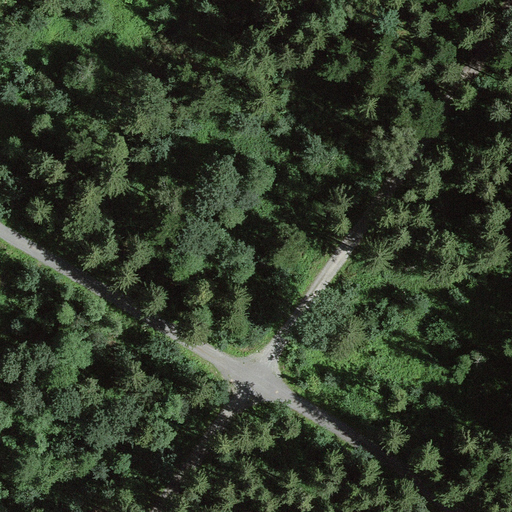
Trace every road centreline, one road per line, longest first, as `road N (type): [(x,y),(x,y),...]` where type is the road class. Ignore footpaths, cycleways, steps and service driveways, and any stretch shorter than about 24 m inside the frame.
road 1 (track): [(155,511),(511,1)]
road 2 (track): [(0,230),(253,373),(453,511)]
